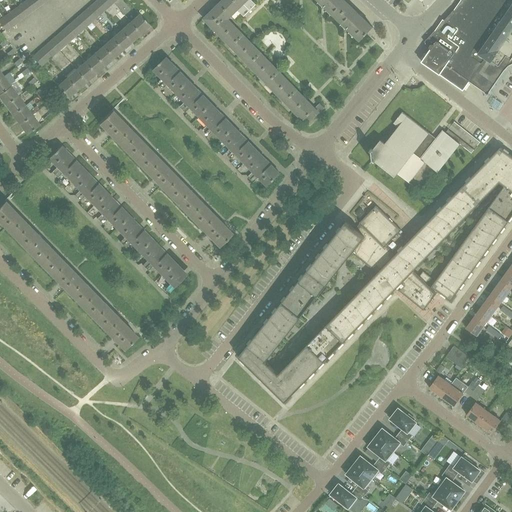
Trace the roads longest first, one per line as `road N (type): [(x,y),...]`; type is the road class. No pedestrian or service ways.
road 1 (residential): [(196,381),(355,180),(320,151)]
road 2 (residential): [(217,279),(61,123)]
road 3 (residential): [(159,348),(126,375),(110,374),(0,263)]
road 4 (residential): [(315,156),(177,23)]
road 5 (residential): [(404,383),(511,239)]
road 6 (residential): [(325,482),(196,381)]
road 7 (residential): [(217,279),(315,156)]
road 8 (residential): [(61,123),(177,23)]
road 9 (residential): [(511,141),(400,53)]
road 10 (residential): [(325,482),(404,383)]
road 11 (residential): [(506,458),(404,383)]
road 12 (residential): [(320,151),(400,53)]
